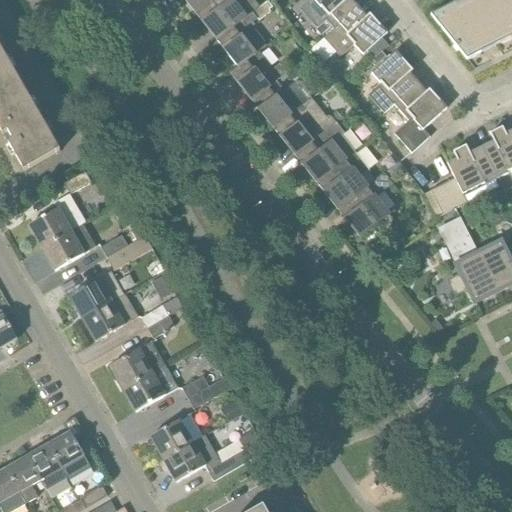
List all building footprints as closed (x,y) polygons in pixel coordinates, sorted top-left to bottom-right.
[(183,0),(195,14),(213,0),(183,0)] [(255,20),(252,15),(259,9),(251,0),(213,0),(195,14),(219,44),(255,20)] [(325,20),(335,30),(360,9),(351,0),(311,0),(301,10),(317,28),(325,20)] [(511,0),(476,0),(459,9),(456,4),(431,16),(468,61),(511,38),(511,0)] [(368,18),(360,9),(335,30),(323,40),(339,58),(350,48),(354,46),(363,56),(388,34),(375,21),(370,16),(368,18)] [(238,69),(260,53),(268,47),(253,29),(254,28),(251,23),(256,20),(255,20),(219,44),(238,69)] [(60,153),(23,87),(0,47),(0,130),(25,173),(60,153)] [(253,104),(279,85),(270,73),(274,71),(260,53),(238,69),(230,75),(253,104)] [(395,107),(420,85),(411,75),(413,72),(409,67),(396,53),(372,75),(381,85),(367,97),(384,116),(394,106),(395,107)] [(310,101),(302,107),(288,89),(285,92),(279,85),(253,104),(277,134),(314,105),(310,101)] [(395,107),(410,123),(395,136),(411,154),(429,138),(423,132),(447,110),(435,96),(430,91),(427,94),(420,85),(395,107)] [(277,134),(297,160),(337,127),(330,118),(324,118),(314,105),(277,134)] [(317,185),(346,162),(355,154),(340,136),(343,134),(337,127),(297,160),(317,185)] [(511,171),(511,132),(506,136),(503,129),(490,135),(494,143),(482,149),(498,180),(510,173),(510,172),(511,171)] [(448,165),(455,180),(463,196),(484,185),(485,186),(498,180),(482,149),(470,155),(466,147),(453,154),(457,160),(448,165)] [(339,212),(364,192),(357,182),(360,180),(346,162),(317,185),(339,212)] [(385,175),(364,192),(339,212),(361,240),(371,231),(382,239),(391,227),(391,224),(391,222),(391,220),(390,218),(375,199),(393,186),(391,182),(405,171),(399,164),(385,175)] [(85,174),(64,186),(71,197),(91,184),(85,174)] [(455,180),(443,186),(456,211),(468,205),(463,196),(455,180)] [(456,211),(443,186),(431,192),(443,217),(456,211)] [(43,250),(83,227),(86,225),(70,196),(54,205),(57,211),(30,227),(43,250)] [(56,273),(85,256),(85,255),(95,249),(83,227),(43,250),(56,273)] [(101,249),(108,261),(129,249),(122,237),(101,249)] [(480,255),(498,292),(511,285),(511,265),(501,244),(480,255)] [(108,261),(113,271),(134,258),(129,249),(108,261)] [(476,304),(498,292),(480,255),(457,267),(462,276),(449,283),(456,296),(469,290),(476,304)] [(83,321),(113,304),(125,297),(111,274),(70,298),(83,321)] [(97,344),(126,326),(113,304),(83,321),(97,344)] [(149,332),(170,320),(163,308),(142,320),(149,332)] [(0,312),(0,351),(18,341),(1,312),(0,312)] [(168,334),(167,333),(175,328),(170,320),(149,332),(154,341),(168,334)] [(143,380),(166,369),(152,345),(111,368),(124,391),(143,380)] [(137,414),(167,397),(179,390),(166,369),(143,380),(124,391),(137,414)] [(183,390),(188,400),(211,388),(205,377),(183,390)] [(188,400),(195,411),(231,391),(225,380),(211,388),(188,400)] [(164,461),(194,444),(181,421),(151,438),(164,461)] [(63,470),(84,458),(71,434),(50,446),(63,470)] [(178,484),(207,467),(194,444),(164,461),(178,484)] [(42,482),(63,470),(50,446),(29,458),(42,482)] [(7,471),(20,495),(21,494),(28,504),(38,498),(32,487),(42,482),(29,458),(7,471)] [(0,506),(20,495),(7,471),(0,474),(0,506)] [(80,500),(81,502),(86,511),(108,498),(102,488),(80,500)] [(62,511),(84,511),(86,511),(81,502),(62,511)] [(95,511),(115,511),(111,503),(95,511)]
